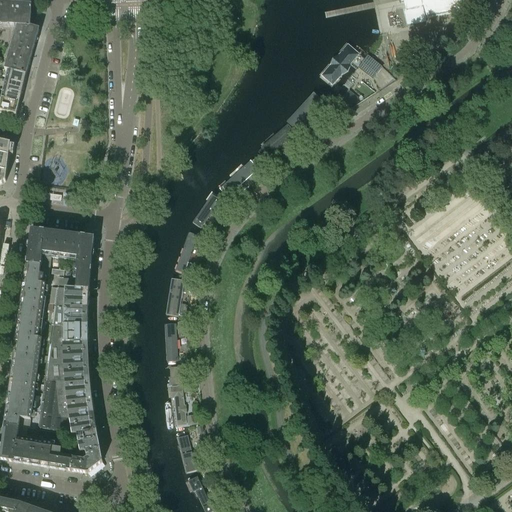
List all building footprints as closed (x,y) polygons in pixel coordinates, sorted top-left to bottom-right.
[(478,0),(400,0),(401,3),(404,2),(406,11),(405,11),(407,24),(424,20),(423,19),(480,7),(478,0)] [(31,5),(2,3),(1,26),(17,27),(30,27),(31,5)] [(33,52),(39,29),(30,27),(17,27),(12,46),(33,52)] [(335,86),(361,53),(347,43),(321,75),(335,86)] [(33,52),(12,46),(5,70),(8,70),(26,74),(26,75),(33,52)] [(367,57),(358,68),(364,72),(368,67),(377,74),(381,68),(367,57)] [(24,85),(26,75),(9,71),(6,80),(24,85)] [(22,94),(24,85),(6,80),(4,90),(22,94)] [(20,103),(22,94),(4,90),(2,99),(20,103)] [(350,92),(341,102),(350,109),(358,99),(350,92)] [(0,111),(17,116),(20,103),(2,99),(0,98),(0,111)] [(11,146),(11,145),(0,142),(0,185),(3,185),(7,182),(10,155),(14,156),(16,146),(11,146)] [(40,231),(34,230),(31,230),(30,233),(27,260),(26,264),(24,282),(48,286),(50,267),(41,266),(42,257),(45,232),(44,232),(44,231),(40,231)] [(77,261),(81,236),(45,232),(42,257),(51,258),(77,261)] [(91,268),(93,252),(94,241),(94,238),(85,237),(81,236),(77,261),(75,272),(77,272),(76,290),(89,291),(90,273),(91,273),(91,268)] [(41,339),(42,330),(48,286),(24,282),(12,371),(37,374),(42,339),(41,339)] [(89,291),(76,290),(57,288),(57,289),(55,305),(54,307),(88,308),(89,293),(89,291)] [(88,326),(88,311),(88,308),(54,307),(52,325),(88,326)] [(88,335),(88,326),(52,325),(51,334),(48,333),(47,335),(46,340),(50,341),(49,344),(88,344),(88,335)] [(89,361),(88,352),(88,344),(49,344),(47,363),(89,361)] [(90,378),(89,370),(89,361),(47,363),(44,381),(56,382),(58,380),(90,378)] [(33,401),(37,374),(12,371),(8,398),(33,401)] [(91,396),(91,387),(90,378),(58,380),(56,382),(57,399),(91,396)] [(96,431),(94,413),(61,417),(59,415),(57,399),(56,382),(44,381),(42,401),(38,401),(37,408),(41,409),(38,430),(59,434),(64,435),(70,436),(74,435),(96,431)] [(94,413),(93,404),(91,396),(57,399),(59,415),(61,417),(94,413)] [(30,429),(33,401),(8,398),(5,426),(4,426),(4,430),(0,457),(0,460),(8,461),(8,462),(13,462),(14,462),(17,438),(26,439),(28,429),(30,429)] [(96,431),(74,435),(75,444),(98,439),(96,431)] [(70,472),(73,453),(67,452),(68,444),(62,445),(26,439),(17,438),(14,462),(67,471),(70,472)] [(98,439),(75,444),(77,453),(99,448),(98,439)] [(99,448),(77,453),(73,453),(70,472),(87,474),(102,463),(100,449),(99,448)] [(0,511),(1,509),(9,511),(15,511),(21,504),(0,499),(0,511)]
